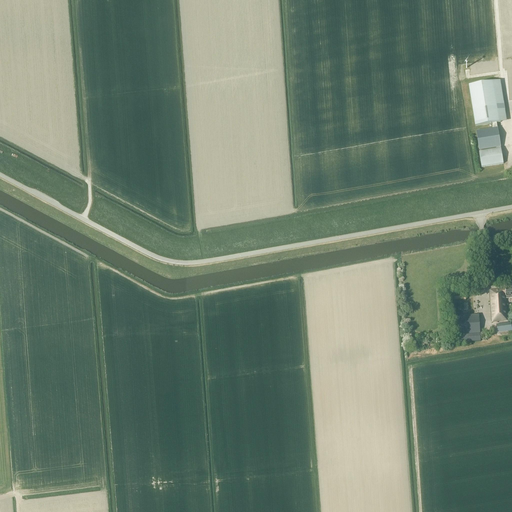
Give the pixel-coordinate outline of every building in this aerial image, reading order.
[(475,127),(507,122),(500,81),(469,86),(475,127)] [(496,148),(500,147),(497,128),(476,131),(479,150),(496,148)] [(481,167),(503,164),(500,147),(496,148),(496,149),(479,152),(481,167)] [(511,286),(511,288),(505,289),(505,288),(489,290),(491,323),(507,321),(506,299),(511,298),(511,286)] [(480,333),(479,324),(479,315),(454,317),(455,335),(456,343),(480,341),(480,333)] [(511,331),(511,328),(511,323),(496,325),(497,333),(511,331)]
